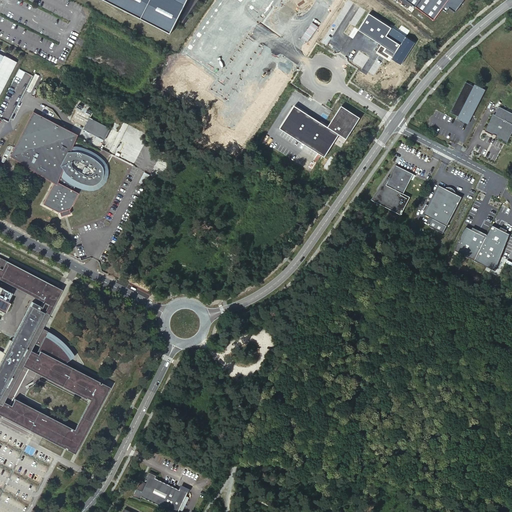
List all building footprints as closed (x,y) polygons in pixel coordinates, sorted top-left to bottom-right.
[(104,0),(169,32),(186,0),(104,0)] [(405,0),(435,21),(444,9),(448,12),(451,8),(457,13),(465,0),(405,0)] [(0,92),(16,62),(4,56),(0,64),(0,92)] [(27,90),(31,92),(38,75),(34,73),(27,90)] [(483,90),(465,81),(450,112),(458,115),(456,119),(467,124),(483,90)] [(329,127),(295,106),(280,129),(326,157),(340,134),(347,139),(361,118),(342,106),(329,127)] [(495,114),(492,113),(484,130),(507,141),(511,130),(511,113),(498,107),(495,114)] [(76,134),(32,112),(9,156),(51,182),(52,179),(56,172),(72,146),(76,134)] [(91,118),(85,130),(104,140),(110,128),(91,118)] [(72,146),(56,172),(73,187),(85,190),(93,190),(99,188),(103,185),(106,180),(108,174),(108,169),(106,163),(101,158),(95,153),(85,147),(76,145),(72,146)] [(387,176),(370,199),(400,214),(409,196),(402,193),(412,174),(395,165),(388,176),(387,176)] [(70,191),(73,187),(56,172),(52,179),(51,182),(52,185),(41,206),(57,214),(58,214),(59,218),(65,216),(69,215),(67,211),(68,210),(77,195),(70,191)] [(447,188),(440,184),(429,205),(426,211),(425,214),(434,218),(437,220),(433,227),(445,233),(464,196),(457,193),(447,188)] [(510,233),(492,224),(486,236),(487,236),(475,260),(492,268),(510,233)] [(486,236),(466,225),(454,249),(475,260),(487,236),(486,236)] [(0,279),(35,298),(54,307),(63,290),(0,257),(0,279)] [(0,312),(2,314),(3,312),(6,313),(11,303),(8,302),(13,293),(0,286),(0,312)] [(41,331),(54,307),(35,298),(19,329),(26,333),(18,349),(4,357),(17,364),(0,397),(0,411),(3,413),(4,411),(13,415),(16,418),(20,420),(31,427),(37,430),(36,431),(44,435),(43,437),(46,438),(47,435),(57,439),(59,440),(64,442),(67,436),(70,438),(75,429),(14,398),(10,395),(25,366),(29,368),(90,400),(100,382),(64,363),(63,364),(62,362),(71,356),(63,346),(59,342),(51,336),(47,334),(41,331)] [(19,329),(10,345),(18,349),(26,333),(19,329)] [(4,357),(18,349),(10,345),(4,357)] [(0,397),(17,364),(4,357),(0,364),(0,421),(29,437),(32,431),(43,437),(44,435),(36,431),(37,430),(31,427),(20,420),(16,418),(13,415),(4,411),(3,413),(0,411),(0,397)] [(10,395),(14,398),(29,368),(25,366),(10,395)] [(90,400),(75,429),(70,438),(66,447),(67,448),(67,449),(75,454),(110,387),(100,382),(90,400)] [(47,435),(46,438),(67,449),(67,448),(66,447),(70,438),(67,436),(64,442),(59,440),(57,439),(47,435)] [(181,511),(182,511),(194,488),(186,484),(184,487),(159,475),(160,472),(152,469),(148,476),(150,477),(148,479),(146,480),(145,481),(144,482),(142,484),(141,486),(139,486),(139,485),(135,493),(143,497),(144,494),(181,511)] [(146,480),(148,479),(144,477),(139,486),(141,486),(142,484),(144,482),(145,481),(146,480)]
